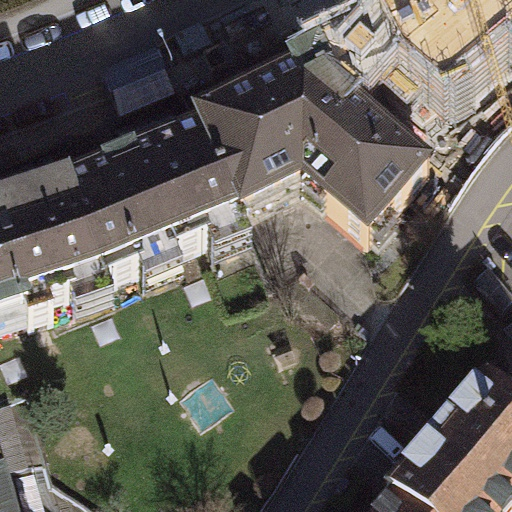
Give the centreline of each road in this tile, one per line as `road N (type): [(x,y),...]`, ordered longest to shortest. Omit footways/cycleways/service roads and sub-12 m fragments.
road 1 (residential): [(511,167),(288,511)]
road 2 (residential): [(198,0),(114,43),(0,83)]
